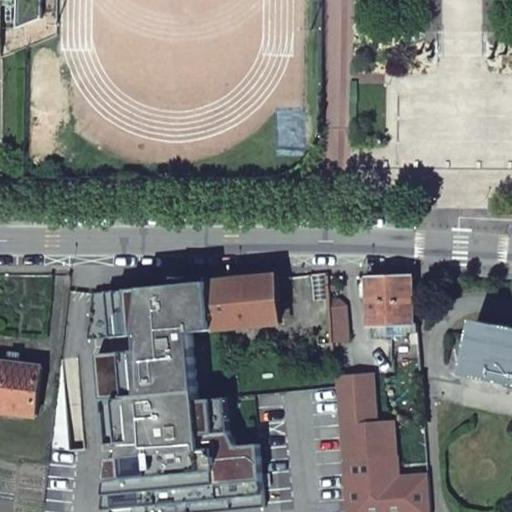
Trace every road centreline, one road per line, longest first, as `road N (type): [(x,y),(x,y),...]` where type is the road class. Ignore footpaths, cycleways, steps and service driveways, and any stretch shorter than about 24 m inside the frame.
road 1 (residential): [(511,245),(0,239)]
road 2 (unknown): [(76,239),(96,511)]
road 3 (unknown): [(259,511),(278,504),(291,477),(285,392)]
